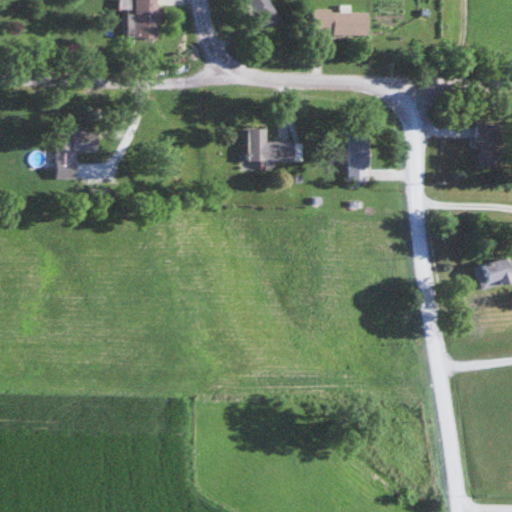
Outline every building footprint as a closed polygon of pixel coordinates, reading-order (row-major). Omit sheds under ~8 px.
[(156,0),(133,0),(133,37),(156,37),(156,0)] [(245,0),(262,29),(279,20),(267,0),(245,0)] [(367,33),(366,10),(311,10),(311,34),(367,33)] [(52,177),(73,177),(73,150),(95,150),(95,126),(53,126),(52,177)] [(265,127),(246,127),(246,159),(294,159),(294,140),(265,140),(265,127)] [(348,181),(367,181),(367,133),(348,133),(348,181)] [(511,281),(511,278),(507,256),(473,264),(479,289),(511,281)]
